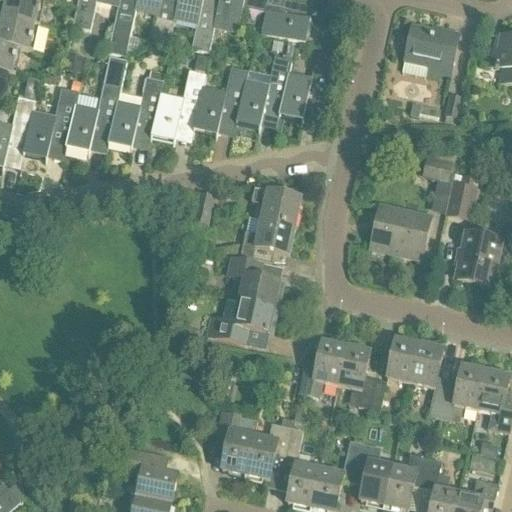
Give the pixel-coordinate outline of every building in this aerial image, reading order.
[(44,4),(25,0),(0,0),(0,21),(38,30),(44,4)] [(96,6),(118,11),(120,0),(79,0),(72,31),(90,35),(96,6)] [(136,15),(157,20),(158,20),(162,0),(120,0),(118,11),(107,58),(125,62),(136,15)] [(162,0),(158,20),(157,20),(152,45),(169,48),(175,24),(196,29),(197,29),(203,4),(203,0),(162,0)] [(197,29),(196,29),(191,53),(209,57),(214,32),(237,37),(243,11),(242,11),(244,0),(220,0),(219,8),(203,4),(197,29)] [(274,0),(244,0),(242,11),(243,11),(266,17),(261,39),(302,49),(308,25),(291,21),(295,4),(274,0)] [(0,48),(21,53),(33,56),(38,30),(0,21),(0,48)] [(450,80),(459,38),(445,35),(445,37),(412,30),(404,65),(429,71),(428,75),(450,80)] [(511,42),(496,39),(493,53),(489,70),(503,73),(500,87),(511,89),(511,42)] [(21,53),(0,48),(0,75),(15,79),(21,53)] [(303,124),(325,129),(333,93),(328,92),(334,62),(333,62),(335,55),(321,53),(320,59),(316,58),(311,83),(289,78),(280,118),(280,119),(303,124)] [(66,60),(62,76),(78,79),(81,64),(66,60)] [(205,76),(208,62),(198,60),(195,74),(205,76)] [(237,125),(237,126),(260,131),(264,114),(280,118),(289,78),(292,65),(274,61),(270,81),(248,76),(246,85),(237,125)] [(194,132),(194,133),(217,138),(221,121),(237,125),(246,85),(248,76),(231,72),(225,97),(204,92),(203,92),(194,132)] [(118,106),(110,143),(109,147),(132,152),(136,135),(152,139),(160,99),(161,99),(166,78),(152,75),(150,83),(146,82),(141,103),(120,98),(118,106)] [(160,99),(152,139),(151,140),(175,145),(178,128),(194,132),(203,92),(204,92),(206,79),(189,75),(182,103),(161,99),(160,99)] [(39,85),(28,83),(24,101),(35,104),(39,85)] [(73,85),(70,95),(79,97),(81,86),(73,85)] [(75,109),(67,150),(67,151),(90,156),(93,139),(110,143),(118,106),(120,98),(122,90),(104,86),(98,114),(76,110),(75,109)] [(33,116),(24,158),(47,163),(51,146),(67,150),(75,109),(76,110),(79,97),(70,95),(61,93),(55,121),(33,116)] [(450,99),(445,120),(447,120),(445,128),(457,128),(463,103),(450,99)] [(0,170),(4,172),(7,155),(24,158),(33,116),(36,106),(18,102),(12,130),(0,127),(0,170)] [(441,113),(414,107),(410,125),(422,128),(439,127),(441,113)] [(387,118),(384,130),(396,133),(399,121),(387,118)] [(143,158),(138,175),(148,177),(152,161),(143,158)] [(427,184),(449,190),(454,168),(432,164),(427,184)] [(451,222),(472,227),(479,194),(458,189),(451,222)] [(264,210),(261,224),(295,232),(301,203),(255,193),(252,207),(264,210)] [(207,229),(213,202),(200,199),(194,226),(207,229)] [(421,265),(430,222),(380,210),(371,254),(421,265)] [(261,224),(258,239),(246,236),(240,261),(271,268),(273,257),(289,260),(295,232),(261,224)] [(491,291),(501,244),(466,236),(456,283),(491,291)] [(227,303),(277,314),(283,288),(259,283),(262,270),(233,263),(229,281),(225,302),(227,303)] [(207,340),(215,341),(245,348),(248,334),(271,339),(277,314),(227,303),(223,325),(211,322),(207,340)] [(395,344),(387,384),(411,389),(419,349),(395,344)] [(299,399),(311,401),(321,403),(324,388),(338,391),(346,352),(322,347),(317,372),(306,369),(299,399)] [(419,349),(411,389),(434,394),(428,421),(439,423),(446,394),(435,392),(443,355),(419,349)] [(370,357),(346,352),(338,391),(361,397),(358,412),(369,414),(375,385),(365,382),(370,357)] [(446,394),(439,423),(451,426),(454,411),(477,416),(486,377),(462,371),(457,397),(446,394)] [(486,377),(477,416),(501,422),(497,436),(509,439),(511,424),(511,408),(504,407),(510,382),(486,377)] [(386,387),(375,385),(369,414),(380,416),(386,387)] [(299,426),(304,405),(298,404),(294,424),(299,426)] [(259,427),(234,421),(222,418),(216,448),(227,450),(221,476),(245,481),(254,441),(256,441),(259,427)] [(292,434),(281,431),(272,429),(269,444),(256,441),(254,441),(245,481),(269,486),(275,461),(285,463),(292,434)] [(292,434),(285,463),(297,465),(303,436),(292,434)] [(354,439),(352,447),(361,449),(363,441),(354,439)] [(344,476),(355,478),(361,449),(352,447),(350,447),(344,476)] [(384,511),(393,472),(378,468),(382,454),(361,449),(355,478),(366,481),(360,506),(384,511)] [(140,480),(136,502),(171,509),(177,480),(154,475),(157,461),(131,456),(127,478),(140,480)] [(393,472),(384,511),(387,511),(408,511),(413,491),(424,494),(431,464),(420,462),(410,460),(407,475),(393,472)] [(497,477),(500,465),(489,462),(487,475),(497,477)] [(442,467),(431,464),(424,494),(435,496),(431,511),(456,511),(459,498),(447,496),(450,481),(439,479),(442,467)] [(287,508),(303,511),(310,511),(319,474),(296,469),(287,508)] [(319,474),(310,511),(335,511),(343,479),(319,474)] [(459,498),(456,511),(492,511),(497,491),(477,487),(474,502),(459,498)] [(0,511),(14,511),(21,507),(9,494),(0,500),(0,511)] [(170,511),(171,509),(136,502),(133,511),(170,511)]
